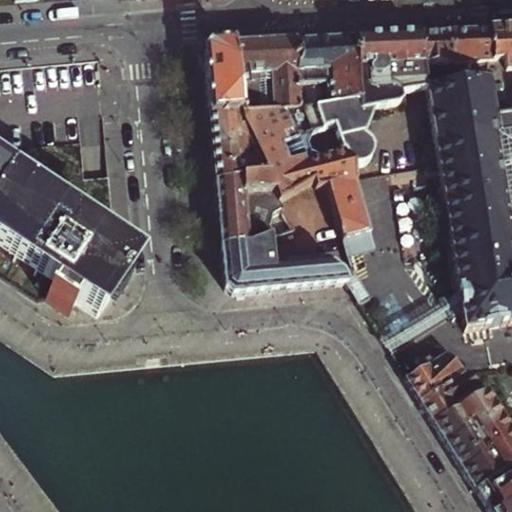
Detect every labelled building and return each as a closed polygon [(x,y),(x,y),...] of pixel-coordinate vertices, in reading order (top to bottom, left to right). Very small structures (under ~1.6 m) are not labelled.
[(511,29),(506,30),(489,32),(488,34),(492,64),(486,65),(454,67),(423,69),(427,94),(465,335),(511,327),(511,29)] [(470,35),(452,36),(454,67),(486,65),(492,64),(488,34),(470,35)] [(437,37),(419,38),(423,69),(454,67),(452,36),(437,37)] [(403,39),(408,98),(427,94),(423,69),(419,38),(411,38),(403,39)] [(357,41),(360,106),(361,116),(369,115),(397,110),(402,106),(401,99),(408,98),(403,39),(380,40),(357,41)] [(296,45),(299,88),(328,87),(330,109),(360,106),(357,41),(327,43),(296,45)] [(234,49),(241,118),(301,112),(299,88),(296,45),(267,47),(234,49)] [(235,128),(242,126),(241,118),(234,49),(222,50),(220,50),(209,50),(204,55),(210,122),(234,119),(235,128)] [(267,180),(275,198),(319,186),(321,193),(332,190),(360,184),(356,163),(359,162),(363,161),(365,159),(367,157),(370,153),(371,149),(370,145),(369,142),(366,138),(364,137),(362,135),(360,135),(369,115),(361,116),(360,106),(330,109),(330,110),(331,126),(339,149),(318,157),(309,153),(305,144),(311,133),(330,126),(330,109),(328,87),(299,88),(301,112),(241,118),(242,126),(267,180)] [(216,187),(267,180),(242,126),(235,128),(234,119),(210,122),(213,154),(216,187)] [(218,218),(221,250),(246,248),(256,244),(255,227),(245,228),(242,198),(261,196),(274,231),(270,232),(272,238),(292,230),(275,198),(267,180),(216,187),(218,218)] [(0,252),(55,290),(49,299),(47,298),(46,301),(70,317),(70,313),(77,304),(98,318),(131,270),(117,260),(110,255),(114,250),(91,234),(87,240),(0,181),(0,252)] [(360,184),(332,190),(350,261),(378,254),(361,184),(360,184)] [(246,248),(221,250),(225,291),(233,297),(319,289),(346,286),(332,264),(271,270),(268,240),(256,244),(246,248)] [(358,281),(347,286),(360,308),(371,302),(358,281)] [(415,396),(420,405),(467,378),(447,360),(407,384),(415,396)] [(428,417),(434,427),(485,396),(467,378),(420,405),(428,417)] [(461,471),(475,493),(511,471),(511,437),(485,396),(434,427),(440,437),(461,471)] [(511,511),(511,471),(475,493),(487,511),(486,511),(511,511)]
